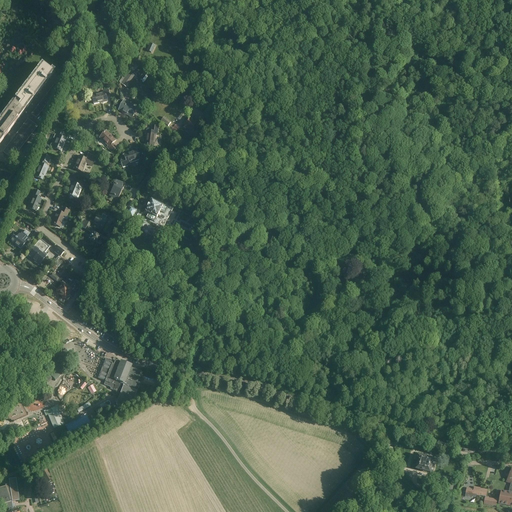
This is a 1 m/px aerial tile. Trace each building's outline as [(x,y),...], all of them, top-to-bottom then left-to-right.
[(150,44),(146,51),(151,53),(155,46),(150,44)] [(0,143),(54,73),(51,71),(50,72),(41,66),(15,99),(14,98),(9,104),(10,105),(0,118),(0,143)] [(129,72),(121,84),(126,88),(134,76),(129,72)] [(101,104),(108,102),(107,96),(110,95),(108,90),(103,91),(103,93),(92,96),(94,104),(100,103),(101,104)] [(154,94),(146,104),(150,106),(158,97),(154,94)] [(132,118),(137,109),(133,107),(134,106),(124,100),(118,111),(132,118)] [(195,133),(200,125),(191,119),(189,117),(187,120),(186,122),(186,123),(184,127),(187,129),(187,128),(194,132),(194,133),(195,133)] [(164,118),(161,121),(168,127),(171,123),(164,118)] [(175,125),(170,131),(174,135),(180,129),(175,125)] [(157,135),(159,127),(152,126),(151,132),(147,131),(145,141),(146,141),(145,146),(154,147),(156,134),(157,135)] [(62,137),(64,132),(58,130),(55,136),(56,137),(54,136),(50,147),(52,148),(61,152),(66,139),(62,137)] [(112,153),(117,148),(113,144),(116,141),(106,131),(99,138),(108,146),(107,148),(112,153)] [(122,167),(130,165),(129,163),(140,160),(137,151),(124,154),(124,155),(123,156),(121,159),(121,161),(121,162),(122,167)] [(92,167),(96,158),(86,153),(84,159),(79,157),(74,169),(83,173),(86,165),(92,167)] [(40,162),(34,177),(42,180),(44,176),(45,174),(46,174),(48,168),(46,166),(47,163),(47,164),(49,159),(50,158),(42,155),(39,162),(40,162)] [(117,200),(123,189),(121,188),(123,184),(116,180),(113,186),(114,187),(109,196),(117,200)] [(72,183),(67,195),(69,196),(73,198),(76,199),(80,188),(82,189),(84,184),(78,182),(76,185),(72,183)] [(36,211),(41,199),(37,198),(40,193),(33,190),(29,199),(31,200),(28,208),(36,211)] [(152,200),(146,211),(149,213),(147,217),(155,221),(157,217),(160,219),(157,224),(163,227),(173,209),(164,204),(163,207),(152,200)] [(56,212),(51,224),(60,228),(60,227),(63,228),(65,223),(63,222),(65,217),(66,218),(69,211),(63,208),(60,213),(56,212)] [(106,220),(107,217),(103,215),(102,217),(98,215),(93,225),(102,229),(107,220),(106,220)] [(143,230),(147,224),(141,221),(138,227),(143,230)] [(13,236),(10,240),(13,243),(20,249),(29,239),(27,237),(30,234),(26,231),(24,232),(23,231),(22,233),(20,236),(19,235),(16,239),(13,236)] [(93,233),(89,240),(97,244),(98,244),(99,244),(100,245),(101,244),(101,243),(101,242),(101,241),(100,240),(101,237),(93,233)] [(34,248),(28,256),(34,261),(33,261),(39,265),(46,256),(47,255),(45,253),(50,247),(40,240),(34,248)] [(57,249),(54,252),(59,256),(60,257),(64,252),(56,246),(55,247),(57,249)] [(52,261),(49,264),(52,266),(60,257),(59,256),(55,260),(54,259),(52,262),(52,261)] [(54,265),(50,269),(54,272),(57,268),(60,265),(57,262),(54,265)] [(52,273),(49,276),(57,283),(54,288),(57,291),(56,293),(57,293),(57,294),(58,295),(59,295),(62,297),(62,298),(63,299),(64,299),(65,299),(68,300),(70,297),(68,295),(70,293),(69,292),(71,289),(70,288),(75,282),(64,274),(60,280),(52,273)] [(59,350),(56,354),(60,357),(61,358),(64,358),(65,363),(68,362),(68,361),(71,360),(72,360),(70,350),(65,351),(63,351),(62,349),(60,350),(59,350)] [(60,358),(46,371),(52,378),(46,383),(47,384),(53,379),(55,381),(63,373),(69,368),(60,358)] [(155,378),(130,368),(130,367),(117,362),(116,362),(114,363),(105,359),(101,370),(98,379),(105,382),(104,385),(114,389),(113,390),(117,392),(117,394),(120,395),(116,404),(120,411),(132,403),(136,394),(144,398),(147,392),(149,393),(155,378)] [(45,384),(47,381),(42,377),(34,389),(39,392),(45,384)] [(86,385),(83,382),(78,387),(82,390),(86,385)] [(96,392),(92,385),(89,387),(87,388),(91,395),(93,394),(96,392)] [(67,391),(61,387),(57,393),(64,397),(67,391)] [(88,403),(76,410),(77,412),(78,413),(90,407),(89,405),(88,403)] [(46,417),(48,415),(59,411),(57,406),(44,412),(46,417)] [(59,411),(48,416),(49,419),(54,429),(63,425),(64,425),(59,411),(60,411),(59,411)] [(71,437),(91,426),(85,415),(65,427),(71,437)] [(63,425),(54,429),(60,446),(63,444),(71,440),(63,425)] [(414,456),(412,466),(417,467),(416,470),(430,473),(433,460),(414,456)] [(40,470),(47,483),(52,480),(45,467),(40,470)] [(501,491),(499,504),(511,506),(511,468),(508,477),(506,482),(510,483),(511,483),(509,492),(501,491)] [(9,511),(5,511),(18,511),(17,508),(13,509),(12,502),(19,501),(15,479),(8,480),(9,483),(5,485),(6,487),(0,488),(0,505),(7,504),(9,511)] [(441,492),(451,495),(454,486),(444,483),(441,492)] [(467,488),(465,496),(472,498),(476,499),(476,496),(479,496),(486,497),(487,491),(478,489),(478,490),(474,489),(467,488)] [(496,507),(497,500),(489,498),(486,497),(486,498),(485,498),(484,504),(496,507)]
